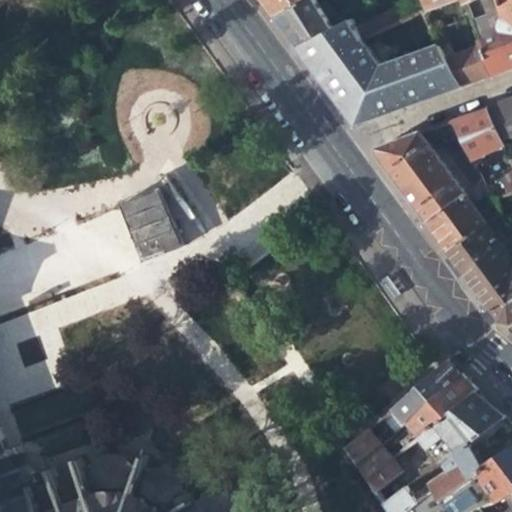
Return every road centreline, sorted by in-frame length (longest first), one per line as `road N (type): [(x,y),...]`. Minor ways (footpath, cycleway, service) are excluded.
road 1 (residential): [(216,0),(429,291),(511,375)]
road 2 (residential): [(398,119),(511,75)]
